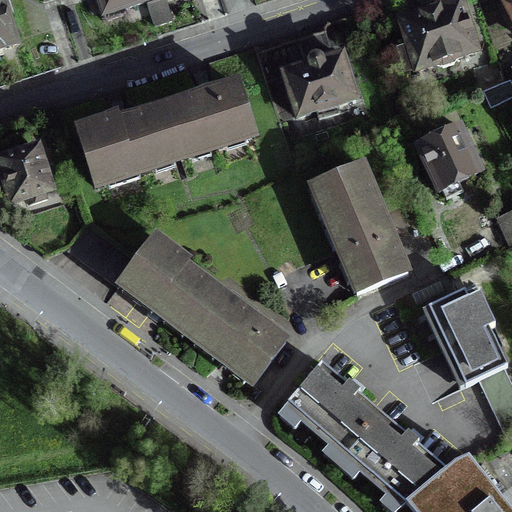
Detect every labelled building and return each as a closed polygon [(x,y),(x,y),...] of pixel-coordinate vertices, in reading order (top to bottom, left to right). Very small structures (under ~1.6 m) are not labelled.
[(0,0),(0,50),(15,46),(0,0)] [(96,0),(105,24),(126,17),(124,11),(144,4),(157,0),(96,0)] [(511,0),(502,0),(511,20),(511,0)] [(459,5),(435,12),(432,5),(427,7),(421,9),(423,16),(400,24),(416,73),(435,67),(442,70),(452,67),(456,60),(475,54),(459,5)] [(354,102),(341,59),(322,65),(320,57),(312,59),(305,62),(308,69),(283,77),(297,120),(315,114),(318,123),(339,116),(336,108),(354,102)] [(489,111),(511,99),(511,89),(509,84),(482,95),(489,111)] [(211,97),(157,114),(125,125),(117,127),(115,121),(77,134),(95,190),(174,165),(254,139),(237,88),(211,97)] [(478,175),(458,132),(418,151),(438,194),(441,193),(445,202),(455,198),(462,194),(457,185),(478,175)] [(0,183),(3,182),(11,206),(26,201),(27,205),(28,208),(46,202),(43,195),(50,193),(47,184),(48,184),(43,168),(42,169),(36,151),(0,162),(0,183)] [(360,169),(311,190),(356,297),(405,277),(385,228),(389,226),(387,221),(385,216),(380,218),(360,169)] [(511,214),(497,222),(510,251),(511,250),(511,214)] [(284,345),(217,296),(182,270),(186,265),(153,240),(118,288),(152,313),(185,338),(219,363),(252,388),(284,345)] [(494,330),(479,298),(474,300),(467,304),(463,296),(428,313),(465,390),(500,373),(482,335),(494,330)] [(287,407),(345,456),(405,507),(445,474),(415,449),(418,446),(413,442),(407,437),(405,440),(378,417),(356,399),(359,396),(353,391),(348,387),(346,389),(321,368),(287,407)] [(511,438),(511,391),(505,377),(480,389),(505,442),(511,438)] [(509,511),(467,461),(454,467),(445,474),(405,507),(408,511),(509,511)]
